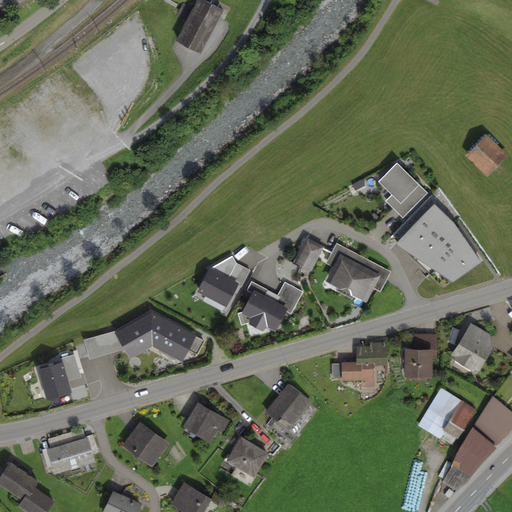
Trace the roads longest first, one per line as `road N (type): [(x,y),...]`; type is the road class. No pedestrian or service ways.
road 1 (track): [(0,357),(308,108),(359,57),(396,0)]
road 2 (tertiary): [(418,314),(94,409)]
road 3 (residential): [(418,314),(387,253),(340,226),(311,226),(262,254)]
road 4 (residential): [(153,511),(149,490),(106,454),(94,409)]
